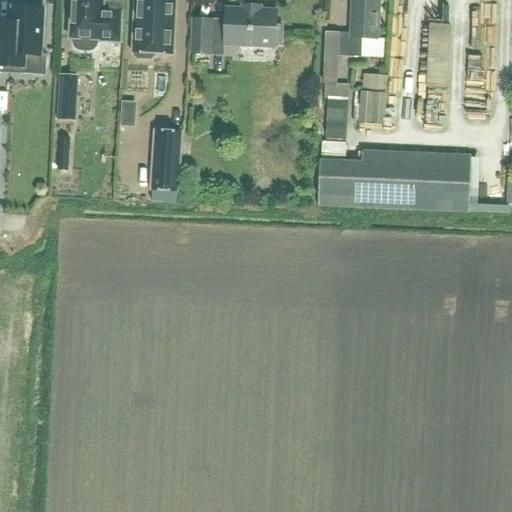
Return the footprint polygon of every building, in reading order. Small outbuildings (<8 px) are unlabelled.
[(74,43),(75,47),(77,49),(81,51),(89,51),(93,50),(95,48),(97,44),(97,40),(100,41),(100,43),(120,44),(122,8),(103,7),(103,0),(71,0),(70,39),(74,40),(74,43)] [(135,0),(133,53),(135,53),(135,56),(137,59),(151,60),(154,57),(154,54),(173,55),(175,0),(135,0)] [(378,42),(379,2),(353,1),(351,35),(339,35),(339,58),(362,59),(362,41),(378,42)] [(2,24),(0,74),(27,75),(28,56),(45,57),(47,10),(37,9),(38,5),(22,5),(22,9),(16,8),(16,25),(2,24)] [(284,25),(278,25),(278,11),(260,11),(260,7),(244,7),(244,11),(227,11),(227,47),(278,47),(278,43),(284,43),(284,25)] [(210,56),(211,19),(191,19),(190,56),(210,56)] [(71,73),(64,121),(86,124),(93,77),(71,73)] [(368,75),(367,91),(387,92),(389,77),(368,75)] [(328,100),(326,140),(345,141),(347,101),(328,100)] [(151,191),(177,192),(181,134),(155,133),(151,191)] [(57,187),(67,188),(68,169),(71,168),(71,160),(69,159),(69,153),(72,152),(72,144),(70,143),(70,140),(60,139),(57,187)] [(321,164),(345,165),(346,144),(322,143),(321,164)] [(472,157),(363,152),(362,173),(320,171),(319,208),(470,213),(472,157)] [(26,305),(27,276),(15,276),(14,305),(26,305)]
